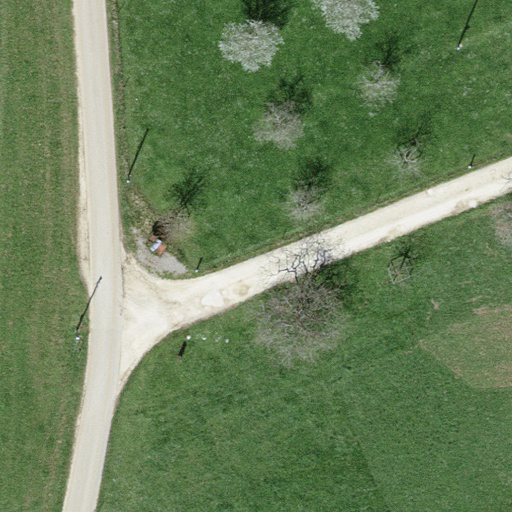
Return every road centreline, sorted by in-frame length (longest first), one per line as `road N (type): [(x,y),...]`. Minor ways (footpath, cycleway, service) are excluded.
road 1 (track): [(83,0),(104,328),(80,511)]
road 2 (track): [(104,328),(511,174)]
